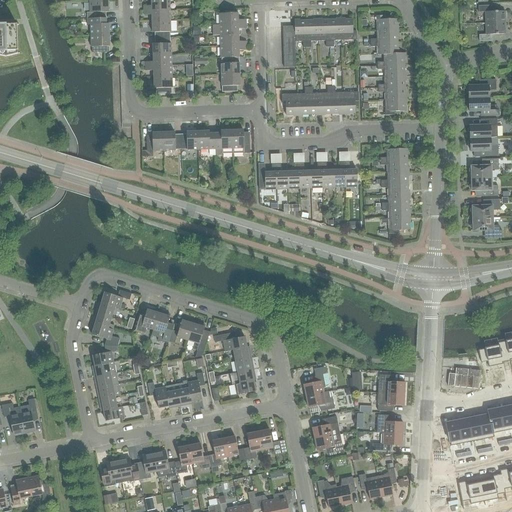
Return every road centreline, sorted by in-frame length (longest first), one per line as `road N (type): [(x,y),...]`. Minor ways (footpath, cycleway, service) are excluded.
road 1 (secondary): [(361,263),(0,152)]
road 2 (residential): [(287,403),(272,335),(260,323),(101,274),(80,305)]
road 3 (residential): [(261,109),(133,108),(127,0)]
road 4 (residential): [(440,128),(263,144),(261,109)]
road 5 (residential): [(90,443),(287,403)]
road 6 (residential): [(433,272),(440,128)]
road 7 (residential): [(80,305),(71,343),(90,443)]
